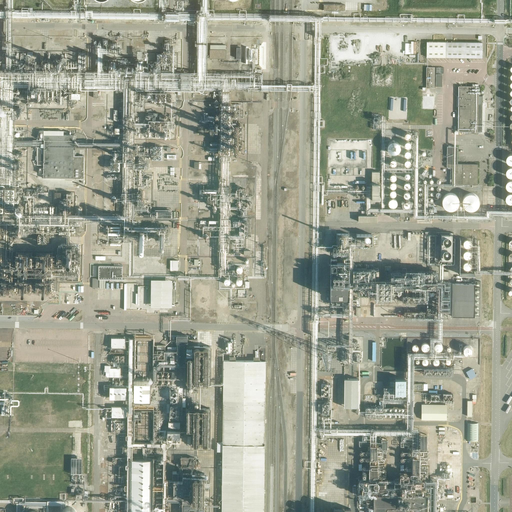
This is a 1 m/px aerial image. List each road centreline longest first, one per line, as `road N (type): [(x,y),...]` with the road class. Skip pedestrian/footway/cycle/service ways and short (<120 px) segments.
road 1 (unknown): [(22,323),(29,348),(40,354),(72,354),(85,339),(92,27)]
road 2 (unknown): [(180,325),(185,28)]
road 3 (unknown): [(213,511),(220,220)]
road 4 (unclassified): [(494,511),(497,225)]
road 5 (unknown): [(264,105),(266,224),(255,249),(263,326)]
road 6 (unknown): [(379,327),(376,373),(361,380),(360,417),(464,423)]
road 7 (unclassified): [(497,225),(499,31)]
road 8 (unknown): [(105,324),(98,511)]
road 9 (unknown): [(497,225),(320,216)]
